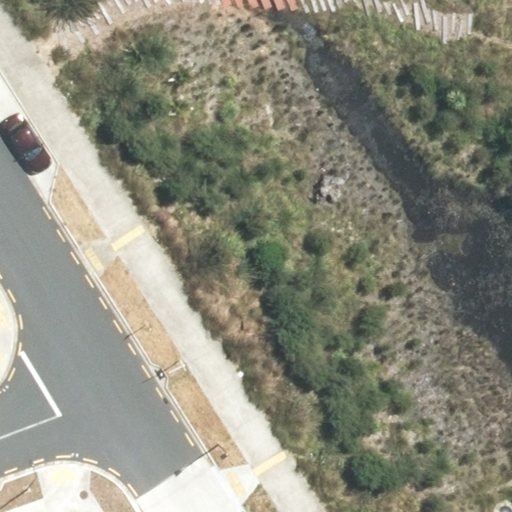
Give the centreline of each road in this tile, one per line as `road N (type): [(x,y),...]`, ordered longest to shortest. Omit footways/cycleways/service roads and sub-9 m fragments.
road 1 (residential): [(0,235),(108,406)]
road 2 (residential): [(108,406),(182,511)]
